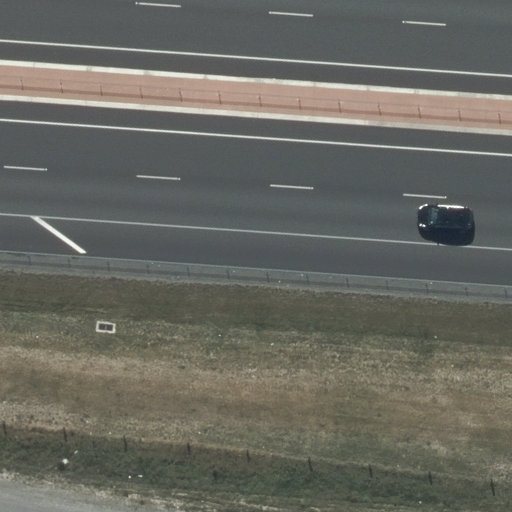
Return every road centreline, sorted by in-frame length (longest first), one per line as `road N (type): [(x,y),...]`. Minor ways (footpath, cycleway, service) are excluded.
road 1 (motorway): [(511,201),(0,165)]
road 2 (motorway): [(112,0),(511,28)]
